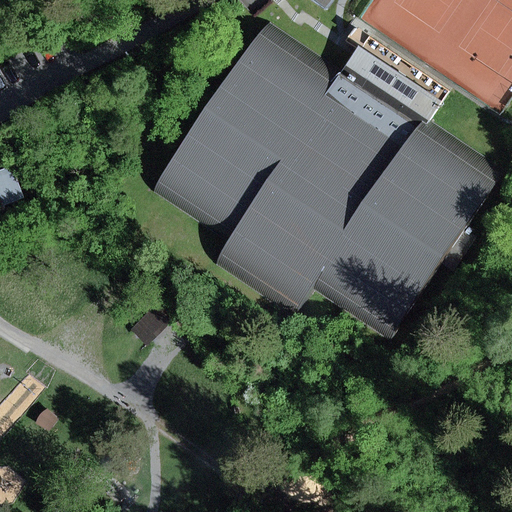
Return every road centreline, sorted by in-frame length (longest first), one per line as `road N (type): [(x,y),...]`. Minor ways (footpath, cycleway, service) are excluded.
road 1 (track): [(0,315),(264,491)]
road 2 (track): [(0,98),(209,0)]
